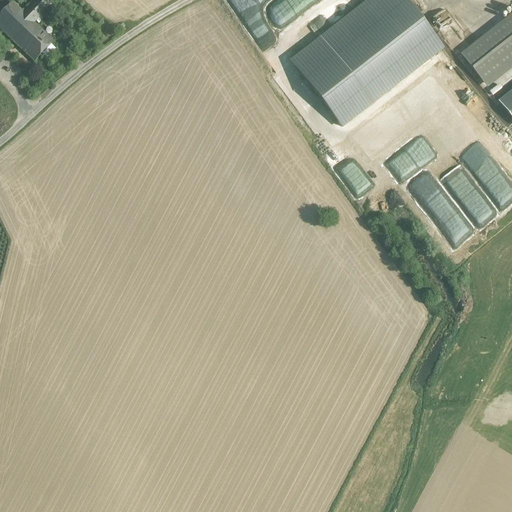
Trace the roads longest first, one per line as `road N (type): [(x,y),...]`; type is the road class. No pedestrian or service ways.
road 1 (track): [(510,0),(348,134),(375,173),(511,75)]
road 2 (unclassified): [(0,139),(87,63),(189,0)]
